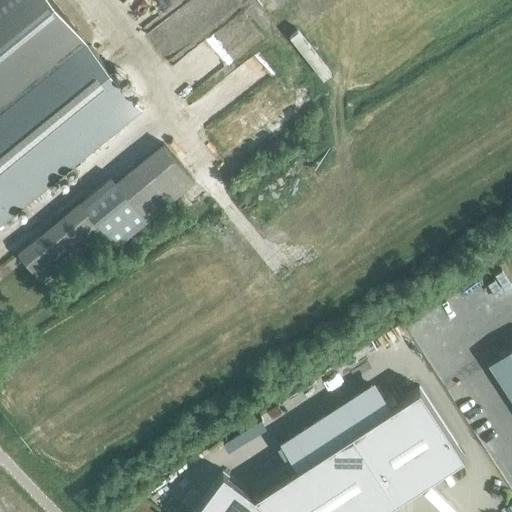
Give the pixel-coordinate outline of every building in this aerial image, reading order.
[(0,0),(0,222),(140,109),(50,0),(0,0)] [(147,221),(194,183),(161,142),(113,181),(147,221)] [(43,283),(106,232),(80,200),(16,251),(43,283)] [(511,345),(487,362),(511,399),(511,345)] [(222,470),(190,511),(375,511),(463,455),(419,385),(253,493),(222,470)]
